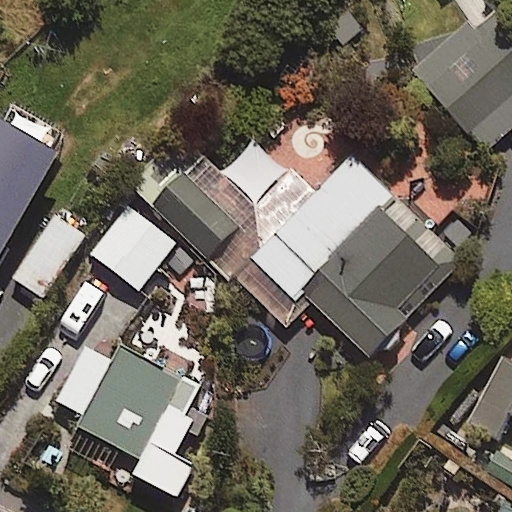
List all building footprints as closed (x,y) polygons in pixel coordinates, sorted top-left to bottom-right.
[(486,149),(511,125),(511,41),(482,8),(414,68),(486,149)] [(0,114),(0,250),(58,148),(0,114)] [(353,151),(311,194),(254,139),(222,171),(202,152),(185,170),(164,150),(132,183),(228,277),(232,272),(286,325),(311,299),(368,354),(463,258),(353,151)] [(182,274),(197,255),(178,240),(131,203),(92,252),(139,289),(163,259),(182,274)] [(45,297),(85,233),(54,214),(14,278),(45,297)] [(197,434),(210,412),(191,402),(200,386),(124,343),(113,363),(85,347),(55,400),(83,416),(79,423),(141,458),(133,472),(175,495),(193,463),(174,452),(187,428),(197,434)] [(511,414),(511,360),(502,355),(470,418),(499,433),(509,413),(511,414)] [(511,495),(511,457),(495,448),(479,477),(511,495)] [(511,511),(511,502),(508,500),(498,511),(511,511)]
